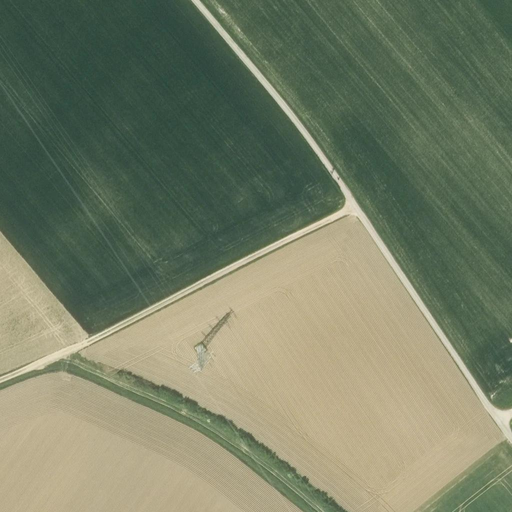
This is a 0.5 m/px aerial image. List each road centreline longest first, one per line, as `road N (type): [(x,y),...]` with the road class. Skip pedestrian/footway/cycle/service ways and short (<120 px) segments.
road 1 (unclassified): [(511,437),(355,207),(194,0)]
road 2 (track): [(0,378),(355,207)]
road 3 (track): [(326,511),(207,428),(63,353)]
